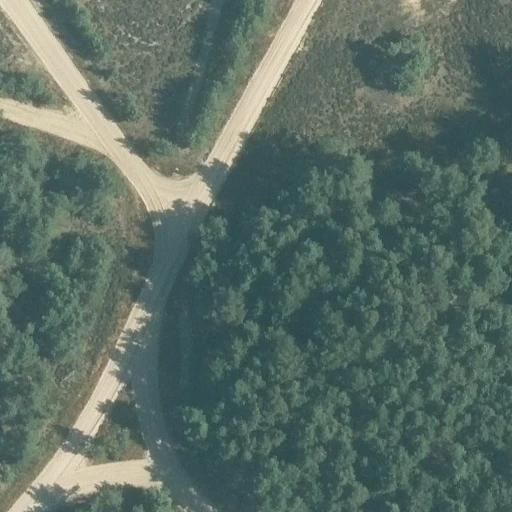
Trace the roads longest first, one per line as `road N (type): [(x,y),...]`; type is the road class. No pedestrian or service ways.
road 1 (unknown): [(299,0),(207,187),(171,234),(148,306)]
road 2 (unknown): [(148,306),(72,463),(91,477),(155,476)]
road 3 (unknown): [(155,476),(148,306)]
